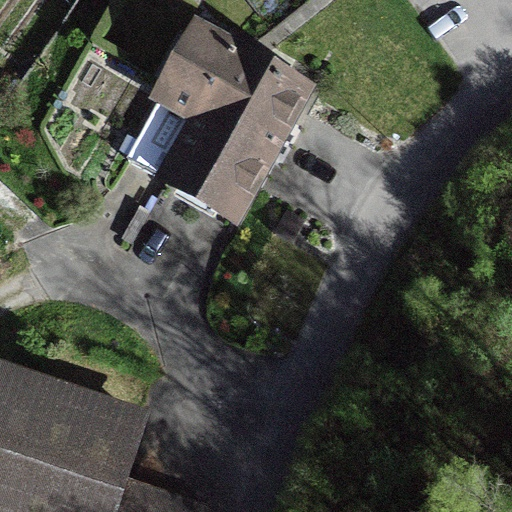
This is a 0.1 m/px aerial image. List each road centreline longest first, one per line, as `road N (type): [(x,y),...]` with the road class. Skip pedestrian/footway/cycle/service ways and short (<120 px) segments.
road 1 (unclassified): [(511,109),(347,230),(248,511)]
road 2 (track): [(0,293),(12,280),(115,256),(281,405)]
